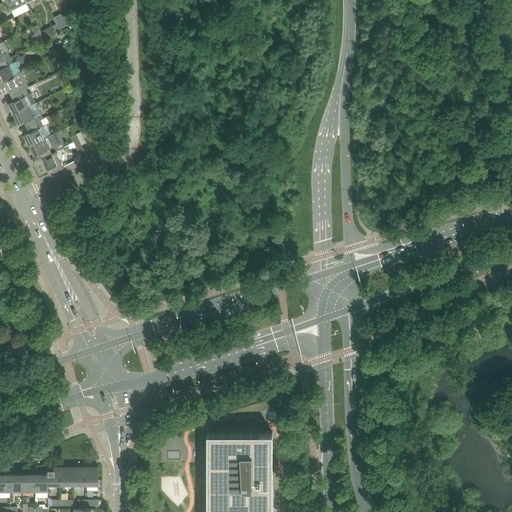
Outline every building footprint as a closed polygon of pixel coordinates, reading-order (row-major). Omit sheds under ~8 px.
[(26,0),(6,0),(11,10),(27,2),(26,0)] [(31,9),(27,2),(11,10),(15,17),(31,9)] [(61,13),(54,16),(59,28),(67,24),(61,13)] [(38,24),(33,27),(37,36),(42,34),(38,24)] [(51,27),(42,31),(46,39),(55,34),(51,27)] [(0,61),(11,56),(8,51),(4,53),(0,43),(0,61)] [(0,80),(15,74),(21,70),(16,60),(13,62),(11,56),(0,61),(0,80)] [(67,58),(61,61),(65,68),(70,65),(67,58)] [(10,89),(12,94),(26,87),(29,86),(21,70),(21,71),(0,80),(0,84),(4,92),(10,89)] [(9,102),(14,113),(36,102),(31,92),(29,93),(26,87),(12,94),(15,99),(9,102)] [(25,120),(27,125),(41,119),(39,113),(41,112),(36,102),(14,113),(19,123),(25,120)] [(24,134),(29,144),(51,133),(46,123),(44,124),(41,119),(27,125),(30,131),(24,134)] [(81,131),(77,133),(82,144),(86,141),(81,131)] [(40,152),(43,156),(56,150),(54,144),(57,143),(52,133),(51,133),(29,144),(34,155),(40,152)] [(77,133),(71,135),(77,146),(82,144),(77,133)] [(56,150),(43,156),(48,167),(52,165),(54,171),(64,166),(56,150)] [(272,511),(273,431),(207,431),(207,511),(272,511)] [(48,465),(48,472),(48,483),(61,483),(61,465),(48,465)] [(73,465),(61,465),(61,483),(73,483),(73,465)] [(86,465),(73,465),(73,483),(86,483),(86,465)] [(99,465),(86,465),(86,483),(99,482),(99,465)] [(0,489),(10,490),(10,471),(5,471),(5,472),(0,472),(0,489)] [(15,471),(10,471),(10,490),(23,490),(23,472),(15,472),(15,471)] [(31,472),(23,472),(23,490),(35,490),(35,471),(31,471),(31,472)] [(40,471),(35,471),(35,490),(48,490),(48,483),(48,472),(40,472),(40,471)]
